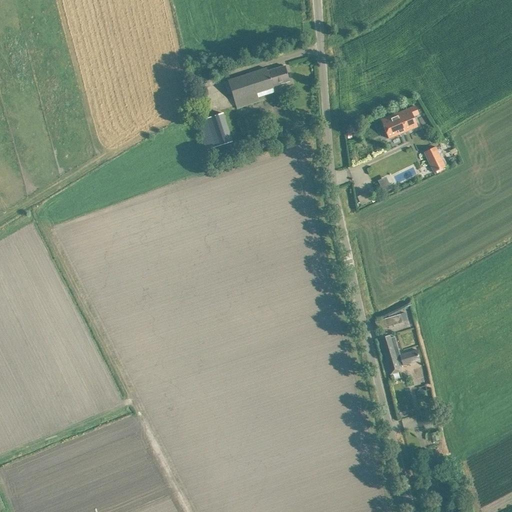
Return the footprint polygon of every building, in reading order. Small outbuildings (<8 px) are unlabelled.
[(192,51),(200,50),(199,40),(192,40),(192,51)] [(266,68),(228,79),(237,108),(260,100),(257,93),(263,91),(273,88),(272,87),(289,81),(285,66),(267,71),(266,68)] [(415,106),(397,113),(380,120),(388,139),(417,127),(413,117),(418,115),(415,106)] [(232,142),(223,113),(196,122),(205,150),(232,142)] [(436,146),(423,152),(433,172),(445,166),(436,146)] [(401,314),(384,319),(375,322),(377,330),(403,322),(401,314)] [(390,335),(380,338),(390,374),(401,371),(400,367),(402,366),(403,366),(420,361),(417,349),(400,355),(394,337),(391,338),(390,335)] [(407,416),(405,406),(397,408),(400,418),(407,416)]
